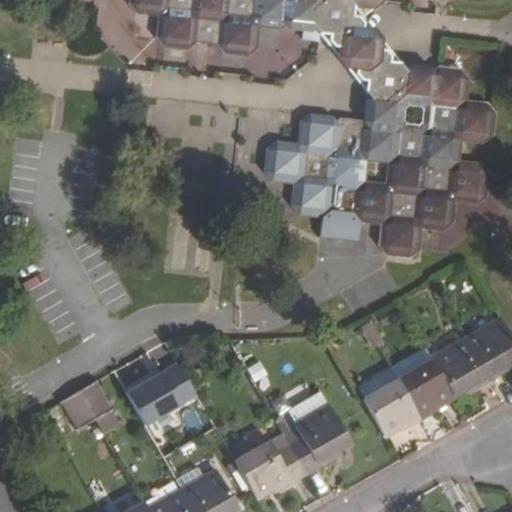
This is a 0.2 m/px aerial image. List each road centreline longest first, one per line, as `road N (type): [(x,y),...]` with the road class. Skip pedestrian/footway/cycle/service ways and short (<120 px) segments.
road 1 (residential): [(0,407),(142,323),(295,314),(346,256)]
road 2 (unknown): [(0,73),(341,111)]
road 3 (residential): [(354,511),(433,467),(511,449)]
